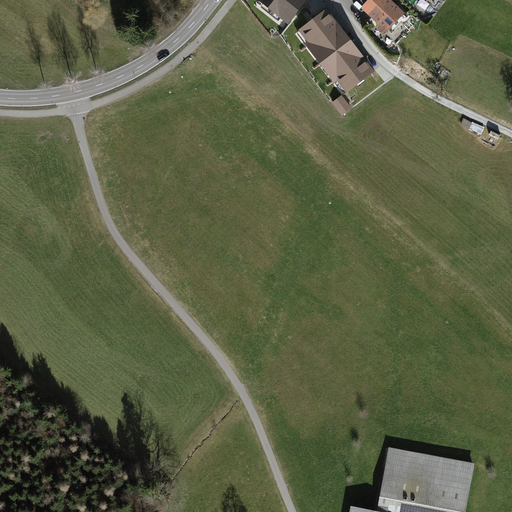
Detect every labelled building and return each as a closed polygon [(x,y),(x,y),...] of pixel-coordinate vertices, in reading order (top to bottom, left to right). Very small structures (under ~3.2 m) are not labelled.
[(307,0),(257,0),(257,1),(289,25),(307,0)] [(389,0),(384,0),(369,15),(392,39),(410,21),(389,0)] [(327,9),(299,31),(308,43),(305,45),(334,83),(337,81),(347,94),(375,72),(327,9)] [(342,96),(332,103),(343,116),(352,109),(342,96)] [(426,456),(391,449),(378,511),(463,511),(473,465),(426,456)]
